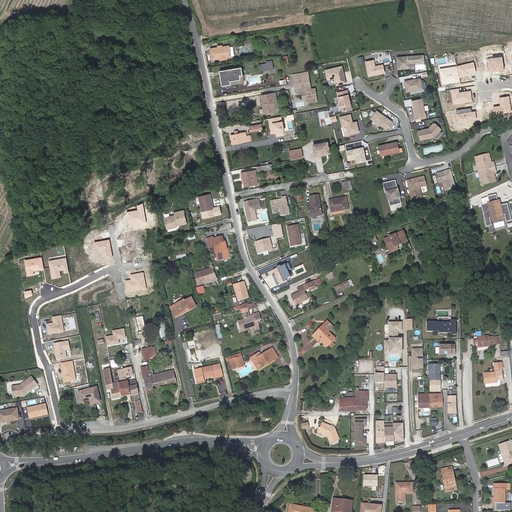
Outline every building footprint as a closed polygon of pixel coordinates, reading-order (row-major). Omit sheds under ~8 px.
[(217,52),(213,53),(215,64),(219,63),(226,62),(230,61),(228,50),(221,52),(221,53),(217,54),(217,52)] [(398,62),(399,74),(411,72),(410,68),(425,66),(424,59),(398,62)] [(374,64),(366,66),(369,80),(385,77),(383,69),(376,71),(374,64)] [(268,72),(272,71),(271,67),(269,67),(269,65),(263,66),(264,68),(260,69),(261,76),(269,74),(268,72)] [(337,90),(346,88),(342,71),(325,75),(327,84),(335,83),(337,90)] [(219,76),(222,90),(243,87),(242,79),(240,72),(227,74),(219,76)] [(310,95),(306,75),(291,78),(294,92),(300,91),(301,91),(302,94),(300,97),(302,104),(304,106),(312,105),(311,103),(315,102),(314,94),(310,95)] [(420,82),(405,86),(407,96),(423,93),(420,82)] [(352,114),(347,95),(337,97),(342,116),(352,114)] [(274,116),(272,107),(275,106),(274,98),(260,100),(262,113),(259,114),(259,119),(274,116)] [(423,103),(412,105),(416,124),(427,122),(423,103)] [(392,127),(376,116),(371,124),(387,135),(392,127)] [(321,133),(331,130),(328,117),(317,119),(321,133)] [(351,120),(340,122),(343,132),(347,131),(350,140),(359,137),(357,127),(353,128),(351,120)] [(261,122),(249,125),(250,132),(263,129),(261,122)] [(419,136),(421,145),(435,142),(441,135),(441,133),(436,128),(434,129),(430,134),(419,136)] [(247,148),(245,139),(230,142),(232,151),(247,148)] [(444,144),(423,146),(424,153),(444,151),(444,144)] [(328,157),(327,148),(312,151),(314,160),(321,159),(328,157)] [(379,153),(381,161),(399,157),(397,149),(379,153)] [(300,153),(300,152),(288,154),(290,163),(297,162),(302,161),(300,153)] [(363,153),(347,156),(349,165),(356,164),(357,168),(366,166),(363,153)] [(499,179),(496,170),(494,171),(491,162),(478,165),(485,192),(499,189),(496,180),(499,179)] [(271,167),(256,170),(257,175),(268,173),(272,172),(271,167)] [(255,174),(241,177),(244,190),(258,188),(255,174)] [(443,188),(445,197),(455,195),(451,177),(437,180),(439,188),(443,188)] [(412,185),(407,186),(411,205),(422,203),(420,193),(427,192),(425,182),(416,184),(415,185),(412,186),(412,185)] [(387,197),(390,211),(401,209),(396,185),(383,188),(385,197),(387,197)] [(343,199),(350,198),(347,186),(340,188),(343,199)] [(298,195),(291,196),(293,207),(300,205),(298,195)] [(208,198),(197,201),(201,217),(212,214),(208,198)] [(279,203),(269,205),(270,214),(277,213),(279,220),(287,218),(284,200),(279,201),(279,203)] [(510,229),(511,228),(511,213),(511,211),(503,213),(500,202),(492,204),(493,210),(485,212),(491,234),(496,233),(495,229),(497,225),(506,223),(509,225),(510,229)] [(242,206),(245,222),(254,221),(252,214),(259,213),(257,203),(242,206)] [(316,203),(308,204),(307,205),(308,208),(304,209),(306,222),(319,219),(316,203)] [(328,206),(330,218),(347,215),(344,203),(328,206)] [(174,222),(164,224),(167,235),(175,233),(175,230),(176,230),(177,231),(185,229),(182,217),(174,219),(174,222)] [(271,230),(272,237),(273,242),(274,243),(281,241),(279,231),(278,229),(271,230)] [(285,231),(289,251),(296,249),(295,246),(299,245),(295,229),(285,231)] [(210,237),(204,238),(206,246),(211,245),(214,261),(230,257),(226,240),(225,241),(224,235),(210,238),(210,237)] [(405,246),(400,236),(381,245),(386,255),(395,251),(398,249),(396,247),(400,245),(401,248),(405,246)] [(254,247),(257,258),(270,254),(268,243),(254,247)] [(24,259),(27,276),(35,274),(35,271),(44,269),(42,256),(24,259)] [(63,270),(64,273),(69,272),(67,257),(49,259),(52,278),(62,277),(61,270),(63,270)] [(216,279),(213,269),(193,274),(194,277),(196,285),(216,279)] [(271,279),(276,290),(284,287),(283,285),(290,282),(287,275),(288,275),(286,269),(278,272),(277,271),(274,273),(274,274),(270,276),(271,279)] [(243,281),(233,284),(238,300),(248,297),(243,281)] [(203,285),(196,287),(198,294),(205,292),(203,285)] [(312,285),(309,286),(311,291),(307,293),(308,295),(315,292),(315,291),(313,285),(312,285)] [(289,300),(293,309),(299,307),(306,304),(302,295),(307,293),(311,291),(309,286),(301,289),(300,290),(295,292),(297,296),(289,300)] [(171,307),(175,314),(178,312),(179,314),(182,313),(192,308),(193,309),(197,307),(192,298),(185,301),(185,300),(171,307)] [(223,318),(222,311),(213,313),(215,320),(223,318)] [(245,322),(238,324),(241,334),(257,329),(255,321),(260,320),(258,313),(248,316),(247,312),(242,313),(245,322)] [(62,315),(52,316),(53,322),(46,323),(48,334),(65,331),(62,315)] [(257,329),(248,332),(249,335),(260,332),(257,324),(260,323),(260,320),(255,321),(257,329)] [(426,323),(426,333),(439,333),(439,334),(450,334),(450,336),(455,336),(455,321),(450,321),(450,323),(436,323),(426,323)] [(386,341),(386,353),(391,353),(391,349),(398,349),(398,350),(403,350),(403,342),(402,342),(402,338),(399,338),(399,331),(403,331),(402,322),(391,322),(391,341),(386,341)] [(330,331),(324,325),(310,340),(314,344),(316,342),(318,341),(326,348),(332,341),(325,335),(330,331)] [(126,327),(112,330),(113,334),(105,336),(107,346),(128,342),(126,327)] [(485,349),(492,349),(491,341),(486,342),(485,339),(474,340),(474,343),(474,347),(475,351),(485,350),(485,349)] [(69,340),(53,343),(56,359),(67,357),(66,350),(71,349),(69,340)] [(326,348),(318,341),(316,342),(323,350),(326,348)] [(451,355),(451,346),(439,347),(439,356),(447,356),(447,355),(451,355)] [(145,360),(157,357),(155,347),(143,350),(145,360)] [(195,350),(196,354),(198,353),(200,362),(204,361),(201,349),(195,350)] [(268,350),(275,360),(278,359),(271,349),(268,350)] [(422,349),(411,350),(413,369),(423,368),(422,349)] [(275,360),(268,350),(261,356),(259,353),(250,359),(257,369),(259,367),(261,370),(267,366),(266,365),(270,362),(271,363),(275,360)] [(242,358),(230,362),(233,371),(238,369),(237,366),(244,364),(242,358)] [(64,382),(77,380),(73,360),(60,362),(64,382)] [(431,381),(441,380),(440,365),(430,366),(431,381)] [(131,366),(120,369),(121,376),(133,373),(131,366)] [(221,366),(212,368),(214,377),(215,379),(224,377),(221,366)] [(146,389),(151,388),(151,387),(150,382),(154,381),(153,376),(149,377),(146,367),(141,368),(143,379),(144,379),(146,389)] [(205,379),(214,377),(212,368),(195,371),(198,383),(205,381),(205,379)] [(376,384),(385,384),(385,376),(385,368),(378,368),(378,374),(376,374),(376,384)] [(484,374),(484,385),(496,384),(496,382),(496,377),(504,377),(503,370),(494,371),(495,373),(484,374)] [(152,388),(176,383),(173,371),(153,376),(154,381),(150,382),(151,387),(151,388),(152,388)] [(105,388),(110,387),(109,385),(111,384),(112,384),(110,373),(103,375),(105,388)] [(385,384),(385,389),(397,388),(397,376),(385,376),(385,384)] [(22,387),(14,388),(15,398),(26,396),(39,386),(33,378),(22,387)] [(120,383),(121,389),(122,392),(123,395),(139,392),(136,379),(120,383)] [(111,393),(111,397),(123,395),(122,392),(121,389),(120,389),(116,390),(115,384),(112,384),(111,384),(109,385),(110,387),(110,388),(111,393)] [(98,388),(80,391),(82,401),(90,400),(93,399),(94,404),(100,403),(98,388)] [(339,399),(339,411),(367,410),(367,403),(368,403),(368,392),(356,392),(356,394),(356,398),(350,399),(339,399)] [(417,399),(417,403),(417,410),(417,412),(440,411),(440,398),(417,399)] [(453,400),(445,401),(445,417),(454,417),(453,411),(453,400)] [(49,416),(47,406),(28,411),(30,421),(49,416)] [(18,409),(0,411),(0,423),(19,420),(18,409)] [(355,424),(355,443),(357,443),(357,446),(366,446),(366,440),(364,440),(364,437),(363,437),(362,429),(363,429),(363,426),(366,426),(366,420),(357,420),(357,424),(355,424)] [(386,421),(377,421),(377,442),(386,442),(384,425),(386,425),(386,424),(386,421)] [(393,428),(394,441),(403,440),(402,423),(393,424),(393,428)] [(327,435),(328,436),(330,442),(340,439),(335,429),(322,424),(321,429),(320,429),(318,433),(325,435),(326,434),(327,435)] [(393,424),(386,424),(386,425),(384,425),(386,442),(394,441),(393,428),(393,424)] [(511,445),(511,443),(498,448),(504,468),(511,465),(511,445)] [(440,474),(444,493),(455,491),(454,486),(453,486),(452,481),(454,481),(452,476),(451,476),(450,472),(440,474)] [(397,486),(397,495),(413,495),(413,486),(397,486)] [(492,490),(493,503),(493,508),(504,508),(503,489),(492,490)] [(343,504),(334,502),(332,511),(336,511),(337,511),(350,511),(352,502),(344,501),(343,504)]
